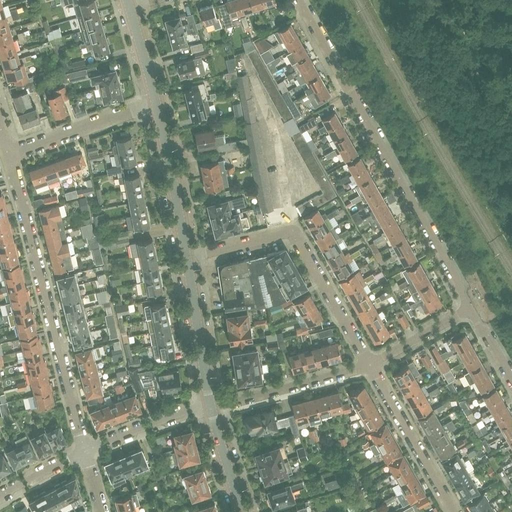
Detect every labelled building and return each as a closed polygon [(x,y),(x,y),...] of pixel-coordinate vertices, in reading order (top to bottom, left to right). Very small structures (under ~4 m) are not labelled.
[(94,0),(86,0),(79,2),(79,3),(73,5),(76,17),(98,11),(94,0)] [(219,9),(225,28),(233,25),(231,17),(242,13),(237,0),(226,0),(224,1),(226,6),(219,9)] [(249,0),(237,0),(242,13),(252,10),(249,0)] [(261,0),(249,0),(252,10),(263,6),(261,0)] [(213,24),(214,27),(215,31),(216,31),(221,29),(219,25),(212,5),(199,9),(204,23),(205,26),(213,24)] [(42,21),(44,27),(49,25),(47,19),(43,7),(39,9),(43,20),(42,21)] [(102,24),(98,11),(76,17),(80,31),(87,29),(87,28),(102,24)] [(186,16),(189,28),(192,28),(191,27),(196,26),(192,14),(186,16)] [(165,20),(169,34),(185,29),(184,25),(182,25),(179,16),(165,20)] [(0,18),(0,31),(9,28),(6,17),(0,18)] [(277,30),(277,31),(283,40),(296,33),(290,23),(277,30)] [(105,36),(102,24),(87,28),(87,29),(90,40),(105,36)] [(48,40),(51,39),(53,38),(51,32),(49,25),(44,27),(46,34),(48,40)] [(184,34),(187,34),(193,32),(193,34),(198,32),(196,26),(191,27),(192,28),(189,28),(185,29),(169,34),(173,48),(174,51),(182,49),(182,45),(187,44),(184,34)] [(0,31),(0,43),(13,40),(9,28),(0,31)] [(283,40),(288,50),(301,43),(296,33),(283,40)] [(110,50),(105,36),(90,40),(90,41),(85,43),(87,51),(93,49),(94,55),(110,50)] [(273,46),(267,42),(263,39),(254,43),(260,53),(273,46)] [(0,43),(0,56),(16,51),(13,40),(0,43)] [(202,43),(190,45),(191,53),(193,52),(203,50),(202,43)] [(285,52),(287,55),(291,62),(294,61),(307,53),(307,52),(308,51),(306,48),(304,48),(301,43),(288,50),(285,52)] [(208,48),(203,50),(193,52),(195,58),(201,56),(201,57),(209,55),(208,48)] [(255,48),(246,53),(249,58),(258,53),(255,48)] [(260,54),(265,64),(274,59),(269,49),(260,54)] [(0,56),(4,68),(20,63),(16,51),(0,56)] [(258,53),(249,58),(252,63),(261,58),(258,54),(258,53)] [(300,71),(297,72),(313,63),(307,53),(294,61),(300,71)] [(193,59),(177,63),(181,76),(188,74),(189,77),(205,73),(201,57),(201,56),(195,58),(193,58),(193,59)] [(225,60),(228,72),(236,70),(234,58),(225,60)] [(261,58),(252,63),(255,68),(264,64),(261,58)] [(71,62),(73,69),(86,66),(84,59),(71,62)] [(24,75),(20,63),(4,68),(8,80),(24,75)] [(43,66),(45,73),(56,69),(53,63),(43,66)] [(297,72),(295,70),(291,73),(293,77),(295,76),(300,84),(306,81),(319,74),(313,63),(297,72)] [(264,64),(255,68),(258,73),(257,74),(267,69),(264,64)] [(63,74),(60,75),(64,83),(69,81),(69,82),(88,77),(86,68),(63,74)] [(97,74),(90,75),(92,82),(97,80),(99,88),(120,82),(118,74),(116,75),(116,73),(116,72),(116,71),(115,70),(114,69),(113,69),(112,69),(111,70),(111,71),(110,71),(110,70),(102,72),(102,73),(97,74)] [(267,69),(257,74),(260,79),(270,74),(267,69)] [(236,70),(225,73),(226,80),(237,77),(237,76),(236,70)] [(270,74),(260,79),(263,85),(272,79),(270,74)] [(322,75),(319,74),(306,81),(308,86),(304,88),(308,96),(309,95),(308,93),(312,91),(325,84),(322,80),(323,78),(322,75)] [(33,78),(14,86),(17,94),(12,95),(18,110),(32,105),(28,94),(37,91),(33,78)] [(272,79),(263,85),(266,90),(275,85),(275,84),(272,79)] [(97,103),(104,101),(109,100),(116,98),(118,98),(119,98),(120,98),(120,97),(121,97),(121,96),(122,95),(122,94),(121,94),(121,93),(120,93),(120,91),(122,91),(120,83),(120,82),(99,88),(94,89),(97,103)] [(191,89),(184,91),(188,104),(202,100),(202,101),(207,99),(203,83),(191,86),(191,89)] [(329,88),(327,87),(325,84),(312,91),(308,93),(309,95),(308,96),(314,107),(327,99),(326,97),(330,94),(331,91),(329,88)] [(275,85),(266,90),(269,95),(278,90),(275,85)] [(55,117),(67,112),(63,100),(69,98),(64,87),(65,87),(65,86),(53,90),(54,95),(48,97),(51,104),(48,104),(50,110),(53,110),(55,117)] [(278,90),(269,95),(272,100),(281,95),(281,94),(278,90)] [(282,93),(281,94),(281,95),(284,100),(286,104),(292,101),(293,101),(287,91),(282,93)] [(281,95),(272,100),(275,106),(284,100),(281,95)] [(240,99),(242,105),(253,103),(252,97),(251,97),(240,99)] [(202,100),(188,104),(191,119),(206,115),(211,114),(207,99),(202,101),(202,100)] [(284,100),(275,106),(278,111),(287,106),(287,105),(286,104),(284,100)] [(77,101),(71,104),(74,113),(80,110),(77,101)] [(296,119),(302,115),(294,101),(287,105),(290,111),(293,116),(296,119)] [(217,113),(214,102),(209,104),(212,115),(217,113)] [(232,104),(234,116),(243,114),(240,102),(232,104)] [(40,118),(39,118),(39,116),(45,114),(42,104),(33,107),(32,105),(18,110),(18,112),(19,114),(18,114),(21,123),(22,123),(22,125),(29,122),(29,123),(37,120),(40,118)] [(74,113),(76,118),(87,114),(84,106),(80,107),(81,110),(74,113)] [(287,106),(278,111),(281,116),(290,111),(287,106)] [(290,111),(281,116),(281,117),(282,116),(284,121),(293,116),(290,111)] [(340,122),(334,112),(321,119),(325,125),(318,128),(320,133),(327,129),(340,122)] [(314,118),(299,126),(299,130),(300,130),(301,132),(317,123),(314,118)] [(243,123),(244,129),(258,127),(256,120),(256,121),(245,123),(243,123)] [(346,132),(340,122),(327,129),(333,139),(346,132)] [(244,129),(245,135),(259,133),(258,127),(244,129)] [(198,148),(213,145),(214,152),(237,148),(235,141),(225,143),(224,134),(214,136),(213,129),(195,133),(198,148)] [(301,132),(300,130),(291,135),(294,140),(292,141),(293,141),(303,135),(301,132)] [(333,139),(339,149),(352,142),(346,132),(333,139)] [(245,135),(246,141),(260,139),(259,133),(245,135)] [(112,146),(114,153),(134,149),(131,135),(116,138),(117,144),(113,144),(112,146)] [(293,141),(296,146),(306,140),(303,135),(293,141)] [(246,141),(247,147),(261,145),(260,139),(246,141)] [(312,151),(314,150),(317,148),(311,139),(306,142),(309,146),(312,151)] [(306,142),(306,140),(296,146),(299,151),(309,146),(306,142)] [(358,152),(352,142),(339,149),(345,160),(358,152)] [(247,147),(249,153),(262,151),(261,145),(247,147)] [(87,148),(89,161),(96,159),(95,155),(102,153),(102,151),(98,152),(96,146),(87,148)] [(299,151),(302,157),(312,151),(309,146),(299,151)] [(136,161),(134,149),(114,153),(116,166),(106,168),(107,174),(123,170),(122,165),(136,161)] [(249,153),(250,159),(263,157),(262,151),(249,153)] [(302,157),(305,162),(315,156),(312,151),(302,157)] [(78,155),(77,153),(65,157),(70,170),(86,165),(82,153),(78,155)] [(305,162),(307,167),(318,161),(315,156),(305,162)] [(65,157),(53,161),(59,179),(71,175),(70,170),(65,157)] [(250,159),(251,165),(264,162),(263,157),(250,159)] [(360,157),(347,164),(353,174),(365,167),(360,157)] [(203,176),(226,172),(233,170),(232,167),(228,168),(226,169),(225,168),(223,159),(201,164),(203,176)] [(53,161),(41,166),(47,184),(59,179),(53,161)] [(307,167),(310,172),(321,167),(318,161),(307,167)] [(251,165),(252,171),(265,168),(264,162),(251,165)] [(35,188),(47,184),(41,166),(29,170),(35,188)] [(310,172),(313,178),(324,172),(321,167),(310,172)] [(353,174),(349,176),(348,174),(343,177),(346,181),(351,178),(352,180),(355,179),(359,184),(355,186),(355,187),(371,177),(365,167),(353,174)] [(252,171),(253,177),(267,174),(265,168),(252,171)] [(119,184),(125,183),(126,190),(141,187),(139,174),(124,177),(123,172),(113,174),(114,179),(118,178),(119,184)] [(228,185),(226,172),(203,176),(206,190),(228,185)] [(316,183),(317,183),(327,177),(324,172),(313,178),(316,183)] [(253,177),(254,183),(268,180),(267,174),(253,177)] [(317,183),(320,188),(329,183),(328,180),(327,177),(317,183)] [(355,187),(359,195),(355,197),(357,201),(362,199),(360,196),(377,187),(371,177),(355,187)] [(254,183),(255,188),(255,189),(269,186),(268,180),(254,183)] [(320,188),(323,193),(332,188),(329,183),(320,188)] [(255,189),(257,195),(270,192),(269,186),(255,189)] [(343,186),(336,190),(339,195),(345,191),(343,186)] [(76,190),(79,197),(88,194),(86,187),(76,190)] [(126,190),(129,203),(144,200),(141,187),(126,190)] [(382,196),(377,187),(360,196),(362,199),(363,201),(367,199),(369,204),(382,196)] [(245,191),(247,197),(257,196),(257,195),(255,189),(255,188),(245,191)] [(336,195),(332,188),(323,193),(327,200),(336,195)] [(257,196),(258,200),(271,198),(270,192),(257,195),(257,196)] [(318,194),(317,195),(322,203),(327,200),(323,193),(318,195),(318,194)] [(317,195),(312,197),(317,206),(322,203),(317,195)] [(53,203),(51,196),(43,198),(45,205),(53,203)] [(208,205),(212,219),(224,216),(240,212),(238,212),(238,210),(234,211),(233,208),(244,205),(242,196),(208,205)] [(388,207),(382,196),(369,204),(372,209),(369,212),(370,214),(372,216),(388,207)] [(312,197),(307,200),(312,209),(317,206),(312,197)] [(258,200),(259,206),(272,204),(271,198),(258,200)] [(129,203),(132,216),(147,212),(144,200),(129,203)] [(307,200),(302,203),(307,212),(312,209),(307,200)] [(297,206),(302,214),(302,215),(307,212),(302,203),(297,206)] [(53,206),(39,209),(42,222),(62,217),(58,204),(53,206)] [(264,222),(262,212),(261,212),(260,207),(259,207),(251,208),(253,215),(255,214),(258,223),(264,222)] [(378,220),(381,225),(394,217),(388,207),(372,216),(370,214),(365,217),(368,221),(373,218),(375,222),(378,220)] [(317,209),(303,216),(309,227),(327,217),(328,219),(333,216),(330,212),(326,214),(325,212),(321,214),(317,209)] [(128,230),(149,226),(147,212),(132,216),(126,217),(128,230)] [(241,212),(240,212),(224,216),(226,223),(228,223),(230,230),(248,226),(246,216),(242,216),(241,212)] [(282,213),(271,214),(273,224),(283,222),(282,213)] [(103,214),(96,215),(93,216),(94,223),(99,222),(105,221),(103,214)] [(0,217),(0,229),(10,227),(7,216),(0,217)] [(212,219),(216,234),(230,230),(228,223),(226,223),(224,216),(212,219)] [(42,222),(45,235),(65,230),(62,217),(42,222)] [(309,227),(315,238),(333,227),(328,219),(327,217),(309,227)] [(337,227),(342,226),(339,217),(334,219),(337,227)] [(381,233),(382,234),(377,237),(379,241),(384,239),(383,236),(399,226),(394,217),(381,225),(384,231),(381,233)] [(94,235),(91,223),(80,226),(83,238),(94,235)] [(405,237),(399,226),(383,236),(384,239),(385,240),(389,238),(392,244),(405,237)] [(0,229),(0,241),(13,238),(10,227),(0,229)] [(315,238),(321,248),(338,237),(337,235),(337,234),(333,227),(315,238)] [(45,235),(48,247),(68,242),(65,230),(45,235)] [(126,231),(114,233),(116,240),(128,238),(126,231)] [(321,248),(327,258),(341,249),(338,244),(341,242),(339,239),(344,236),(342,232),(337,234),(337,235),(338,237),(321,248)] [(373,242),(369,244),(370,246),(374,254),(379,252),(375,244),(379,241),(377,237),(372,240),(373,242)] [(394,257),(410,247),(405,237),(392,244),(392,245),(388,247),(391,252),(390,253),(391,255),(393,254),(394,257)] [(0,241),(0,253),(16,250),(13,238),(0,241)] [(129,243),(128,238),(116,240),(106,242),(107,249),(117,247),(117,246),(129,244),(131,256),(154,252),(152,239),(129,243)] [(48,247),(51,259),(71,254),(68,242),(48,247)] [(404,265),(417,258),(410,247),(394,257),(398,255),(404,265)] [(288,295),(305,286),(285,249),(254,257),(263,288),(263,289),(266,300),(267,306),(277,305),(289,298),(288,295)] [(327,258),(332,267),(346,259),(346,258),(341,249),(327,258)] [(0,265),(2,265),(18,261),(16,250),(0,253),(0,256),(1,260),(0,259),(0,265)] [(140,255),(142,266),(142,268),(157,265),(154,252),(131,256),(131,257),(140,255)] [(348,254),(350,256),(346,258),(346,259),(332,267),(338,277),(353,269),(349,263),(353,260),(351,258),(356,256),(353,252),(348,254)] [(374,254),(380,265),(385,262),(386,264),(391,261),(388,257),(383,260),(379,252),(374,254)] [(71,254),(51,259),(54,271),(68,268),(68,267),(74,266),(71,254)] [(254,257),(221,266),(225,293),(263,288),(254,257)] [(405,277),(407,280),(402,282),(405,286),(410,283),(409,281),(412,279),(425,272),(419,262),(406,269),(409,275),(405,277)] [(19,263),(3,267),(0,267),(0,274),(2,280),(6,279),(22,275),(19,263)] [(159,277),(157,265),(142,268),(137,269),(140,281),(159,277)] [(339,281),(346,291),(364,281),(363,279),(363,278),(358,271),(355,273),(354,272),(339,281)] [(384,275),(381,271),(373,275),(374,277),(376,280),(384,275)] [(57,277),(60,289),(78,284),(75,272),(57,277)] [(411,293),(430,282),(425,272),(412,279),(417,289),(411,293)] [(8,290),(9,291),(25,287),(22,275),(6,279),(7,285),(1,287),(1,288),(2,292),(8,290)] [(346,291),(351,301),(366,293),(371,291),(366,282),(370,280),(367,276),(363,278),(363,279),(364,281),(346,291)] [(142,295),(147,294),(162,291),(159,277),(140,281),(140,282),(139,282),(142,295)] [(370,283),(374,290),(383,286),(379,278),(370,283)] [(411,293),(415,301),(414,302),(416,306),(421,304),(420,302),(436,293),(430,282),(411,293)] [(60,289),(63,301),(81,296),(78,284),(60,289)] [(25,287),(9,291),(8,290),(2,292),(3,295),(9,294),(11,302),(27,298),(25,287)] [(257,307),(267,306),(266,300),(263,289),(263,288),(225,293),(224,294),(224,295),(222,295),(223,302),(225,301),(226,307),(242,305),(243,310),(257,307)] [(351,301),(357,311),(372,302),(366,293),(351,301)] [(442,303),(436,293),(420,302),(421,304),(426,314),(437,308),(436,307),(442,303)] [(295,302),(301,313),(315,305),(309,294),(295,302)] [(63,301),(66,312),(84,307),(81,296),(63,301)] [(122,304),(120,296),(114,297),(115,306),(122,304)] [(30,309),(27,298),(11,302),(14,313),(30,309)] [(280,303),(281,304),(283,309),(293,303),(290,298),(280,303)] [(164,302),(150,305),(144,306),(144,307),(146,320),(147,320),(147,319),(167,315),(164,302)] [(357,311),(363,321),(377,313),(372,302),(357,311)] [(117,315),(129,313),(128,304),(115,306),(117,315)] [(301,313),(308,324),(321,316),(315,305),(301,313)] [(66,312),(69,324),(87,319),(84,307),(66,312)] [(33,320),(30,309),(14,313),(7,314),(10,326),(17,324),(33,320)] [(363,321),(368,331),(383,323),(383,322),(389,319),(384,310),(378,313),(377,313),(363,321)] [(409,324),(408,322),(403,313),(397,316),(397,317),(403,328),(409,324)] [(229,329),(248,326),(246,314),(227,317),(229,329)] [(170,328),(167,315),(147,319),(147,320),(149,332),(170,328)] [(69,324),(72,335),(90,331),(87,319),(69,324)] [(20,335),(36,332),(33,320),(17,324),(20,335)] [(388,331),(383,323),(368,331),(374,341),(382,337),(383,339),(395,332),(392,328),(388,331)] [(118,337),(115,324),(108,326),(109,331),(110,330),(112,338),(118,337)] [(125,331),(124,324),(119,325),(122,338),(127,337),(126,331),(125,331)] [(229,329),(229,331),(227,331),(228,338),(231,338),(231,342),(250,340),(248,326),(229,329)] [(308,332),(307,332),(306,326),(295,329),(297,335),(301,334),(308,332)] [(172,341),(170,328),(149,332),(152,345),(157,344),(172,341)] [(331,328),(321,331),(322,337),(333,334),(331,328)] [(93,343),(90,331),(72,335),(75,347),(93,343)] [(465,334),(463,335),(462,333),(459,332),(446,340),(451,349),(447,352),(445,351),(439,354),(434,346),(428,349),(436,363),(437,364),(444,359),(455,353),(454,353),(471,343),(465,334)] [(276,340),(274,333),(266,334),(267,337),(260,339),(260,341),(266,340),(266,342),(276,340)] [(36,334),(12,340),(14,345),(22,343),(23,349),(39,345),(36,334)] [(122,338),(125,351),(130,349),(128,343),(129,343),(127,337),(122,338)] [(432,337),(424,339),(426,346),(434,344),(432,337)] [(286,350),(283,339),(284,339),(284,338),(277,340),(278,347),(279,347),(280,351),(286,350)] [(278,347),(277,340),(276,340),(266,342),(267,349),(278,347)] [(175,354),(172,341),(157,344),(160,357),(175,354)] [(337,341),(324,345),(329,361),(341,358),(337,341)] [(476,353),(471,343),(454,353),(455,353),(460,363),(464,361),(463,361),(476,353)] [(23,349),(26,361),(42,357),(39,345),(23,349)] [(324,345),(312,348),(317,364),(329,361),(324,345)] [(99,353),(94,354),(92,347),(75,351),(78,363),(95,359),(100,357),(99,353)] [(312,348),(300,351),(305,368),(317,364),(312,348)] [(233,353),(235,368),(261,364),(260,357),(257,357),(256,350),(233,353)] [(292,371),(305,368),(300,351),(288,354),(292,371)] [(123,359),(121,352),(112,355),(113,361),(123,359)] [(420,356),(420,357),(426,367),(432,363),(426,353),(420,356)] [(482,363),(476,353),(463,361),(464,361),(469,370),(482,363)] [(26,361),(29,372),(45,368),(42,357),(26,361)] [(141,365),(140,358),(128,360),(129,367),(141,365)] [(78,363),(81,374),(98,370),(95,359),(78,363)] [(444,359),(437,364),(442,373),(450,369),(444,359)] [(278,373),(285,371),(283,361),(275,362),(278,373)] [(393,375),(399,385),(414,376),(409,368),(414,366),(411,362),(401,368),(402,369),(393,375)] [(469,384),(475,381),(487,374),(482,363),(469,370),(469,371),(463,374),(469,384)] [(235,368),(237,383),(261,380),(260,372),(262,371),(261,364),(235,368)] [(158,368),(137,371),(137,367),(127,369),(133,389),(143,388),(160,385),(161,391),(181,389),(178,371),(172,372),(172,371),(158,373),(158,368)] [(29,372),(32,383),(48,379),(45,368),(29,372)] [(81,374),(84,385),(100,381),(98,370),(81,374)] [(444,374),(448,382),(451,381),(456,378),(451,370),(444,374)] [(481,391),(493,384),(487,374),(475,381),(481,391)] [(399,385),(405,395),(420,386),(414,376),(399,385)] [(32,383),(35,394),(50,390),(48,379),(32,383)] [(84,385),(87,396),(103,392),(100,381),(84,385)] [(446,384),(451,394),(457,391),(451,381),(448,382),(446,384)] [(348,394),(354,405),(357,404),(369,397),(363,386),(348,394)] [(405,395),(410,405),(428,394),(429,395),(430,397),(434,394),(432,390),(427,392),(426,391),(423,393),(420,386),(405,395)] [(482,395),(478,398),(480,402),(485,399),(487,403),(500,395),(495,388),(482,395)] [(50,390),(35,394),(29,396),(32,407),(34,407),(38,406),(50,403),(53,402),(52,397),(54,397),(52,390),(50,390)] [(342,404),(338,391),(327,394),(332,414),(336,413),(336,411),(342,409),(343,409),(343,408),(342,404)] [(140,410),(134,394),(128,396),(127,394),(122,396),(129,414),(140,410)] [(327,394),(315,398),(319,416),(326,414),(327,415),(332,414),(327,394)] [(431,407),(426,397),(429,395),(428,394),(410,405),(416,416),(431,407)] [(99,402),(97,396),(97,395),(87,398),(88,404),(95,403),(99,402)] [(483,415),(486,414),(504,403),(500,395),(487,403),(489,408),(484,410),(482,412),(483,415)] [(118,400),(112,403),(118,418),(129,414),(122,396),(117,398),(118,400)] [(354,405),(362,417),(376,409),(369,397),(357,404),(354,405)] [(315,398),(303,401),(309,423),(310,423),(309,420),(313,419),(313,417),(319,416),(315,398)] [(472,412),(464,400),(459,401),(459,402),(466,415),(472,412)] [(0,409),(2,415),(1,416),(2,415),(10,413),(7,401),(0,403),(0,409)] [(291,404),(294,414),(298,428),(306,426),(305,424),(309,423),(303,401),(291,404)] [(447,401),(433,409),(418,418),(424,428),(439,420),(435,413),(449,404),(447,401)] [(52,409),(50,403),(38,406),(34,407),(36,413),(52,409)] [(112,403),(101,407),(107,423),(118,418),(112,403)] [(509,411),(504,403),(486,414),(488,418),(493,415),(495,418),(509,411)] [(96,427),(107,423),(101,407),(100,405),(95,407),(96,409),(90,411),(96,427)] [(258,434),(276,429),(273,419),(271,408),(253,413),(246,415),(246,416),(244,417),(246,427),(248,426),(250,431),(251,435),(258,433),(258,434)] [(368,428),(383,420),(376,409),(362,417),(368,428)] [(493,426),(495,429),(495,430),(511,419),(511,416),(509,411),(495,418),(498,423),(493,426)] [(476,420),(472,412),(466,415),(471,423),(476,420)] [(10,414),(10,413),(2,415),(6,423),(13,420),(10,414)] [(294,414),(282,417),(285,427),(290,425),(293,437),(300,435),(298,428),(294,414)] [(424,428),(429,438),(453,423),(451,419),(442,425),(439,420),(424,428)] [(494,435),(497,433),(500,438),(505,435),(504,434),(511,429),(511,419),(495,430),(495,429),(492,431),(494,435)] [(51,429),(46,432),(54,447),(65,441),(58,426),(57,427),(55,423),(50,426),(51,429)] [(385,423),(370,432),(373,437),(371,438),(374,442),(390,433),(385,423)] [(429,438),(435,447),(449,438),(446,432),(455,427),(453,423),(429,438)] [(479,429),(479,428),(475,431),(478,436),(486,431),(483,426),(479,429)] [(42,429),(36,432),(38,434),(32,437),(40,453),(51,448),(42,429)] [(511,441),(511,429),(504,434),(505,435),(507,439),(502,441),(503,444),(499,446),(501,448),(511,441)] [(171,450),(167,451),(167,453),(166,454),(166,456),(172,454),(174,464),(198,458),(191,431),(189,432),(188,431),(188,430),(187,430),(185,430),(184,430),(183,431),(182,431),(182,432),(182,433),(182,434),(175,435),(178,444),(175,445),(177,451),(171,452),(171,450)] [(378,446),(381,451),(396,443),(390,433),(374,442),(376,447),(378,446)] [(345,437),(337,439),(339,445),(347,443),(345,437)] [(23,443),(17,446),(24,461),(35,456),(27,438),(21,440),(23,443)] [(440,457),(455,449),(449,438),(435,447),(440,457)] [(511,446),(511,447),(511,441),(501,448),(503,451),(511,446)] [(385,462),(401,453),(396,443),(381,451),(384,456),(382,457),(385,462)] [(14,466),(24,461),(17,446),(12,448),(10,445),(5,448),(14,466)] [(256,454),(260,467),(287,458),(283,446),(278,447),(256,454)] [(141,448),(128,454),(136,472),(137,475),(150,470),(148,465),(141,448)] [(307,459),(305,452),(297,455),(299,461),(307,459)] [(456,452),(442,460),(448,470),(464,460),(462,456),(460,458),(456,452)] [(0,474),(10,468),(2,454),(0,454),(0,474)] [(123,475),(129,472),(130,474),(136,472),(128,454),(116,459),(123,475)] [(402,455),(388,463),(391,468),(389,469),(391,473),(408,464),(402,455)] [(291,472),(287,458),(260,467),(265,481),(287,474),(291,472)] [(104,464),(111,480),(114,486),(126,481),(123,475),(116,459),(104,464)] [(466,460),(464,460),(448,470),(453,479),(467,471),(464,466),(468,463),(466,460)] [(396,477),(399,482),(413,474),(408,464),(391,473),(394,478),(396,477)] [(493,470),(493,469),(491,466),(486,469),(487,471),(484,473),(485,474),(493,470)] [(184,475),(188,487),(205,481),(201,469),(184,475)] [(349,481),(350,480),(353,478),(349,470),(345,472),(349,481)] [(453,479),(459,489),(475,480),(473,476),(471,477),(467,471),(453,479)] [(419,483),(413,474),(399,482),(392,486),(397,494),(402,491),(402,492),(402,493),(419,483)] [(75,477),(61,484),(70,502),(70,501),(72,505),(78,502),(77,499),(81,497),(80,495),(75,477)] [(328,489),(340,485),(337,478),(325,482),(328,489)] [(293,499),(290,491),(304,486),(302,480),(268,491),(270,498),(268,499),(270,505),(272,505),(273,506),(293,499)] [(464,499),(479,491),(475,485),(478,484),(475,480),(459,489),(464,499)] [(209,493),(205,481),(188,487),(192,499),(209,493)] [(356,482),(351,484),(349,485),(354,494),(367,487),(366,485),(359,489),(356,482)] [(410,501),(424,493),(419,483),(402,493),(402,492),(396,496),(402,505),(410,501)] [(61,484),(50,490),(59,507),(70,502),(61,484)] [(367,488),(367,487),(354,494),(357,501),(364,497),(361,491),(367,488)] [(50,490),(39,496),(47,511),(49,511),(59,507),(50,490)] [(482,493),(467,503),(473,511),(476,511),(489,503),(482,493)] [(114,499),(118,511),(136,506),(132,495),(114,499)] [(47,511),(39,496),(29,501),(34,511),(47,511)] [(430,502),(427,496),(416,503),(419,508),(430,502)] [(310,505),(309,505),(307,500),(295,505),(297,509),(288,511),(310,511),(312,511),(310,505)] [(190,511),(217,511),(214,503),(196,510),(190,511)] [(476,511),(494,511),(489,503),(476,511)]
